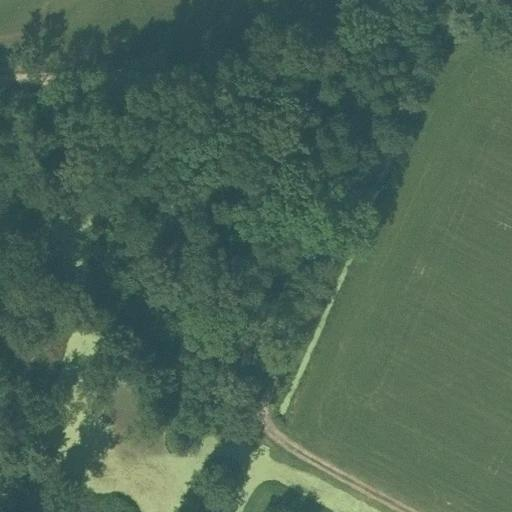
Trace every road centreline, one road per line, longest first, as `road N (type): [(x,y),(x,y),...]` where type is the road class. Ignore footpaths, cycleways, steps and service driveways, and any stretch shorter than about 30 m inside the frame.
road 1 (track): [(440,0),(309,307),(247,417),(406,511)]
road 2 (unclassified): [(0,81),(170,78),(424,0)]
